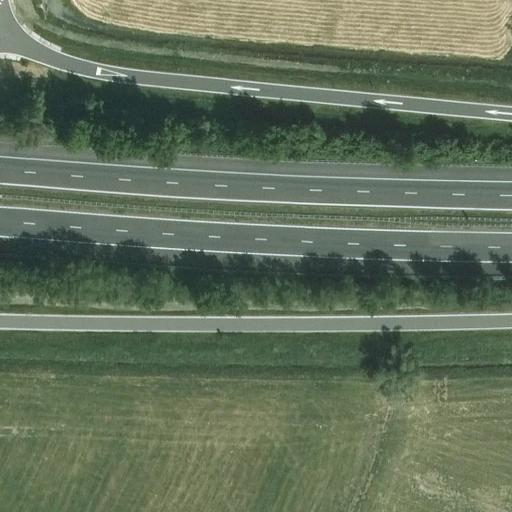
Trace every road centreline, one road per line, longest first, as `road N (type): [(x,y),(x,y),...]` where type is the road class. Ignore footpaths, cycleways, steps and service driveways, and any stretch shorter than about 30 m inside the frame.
road 1 (motorway): [(511,114),(132,77),(0,38)]
road 2 (motorway): [(511,194),(264,189),(0,170)]
road 3 (motorway): [(0,222),(511,248)]
road 4 (motorway): [(0,321),(511,322)]
